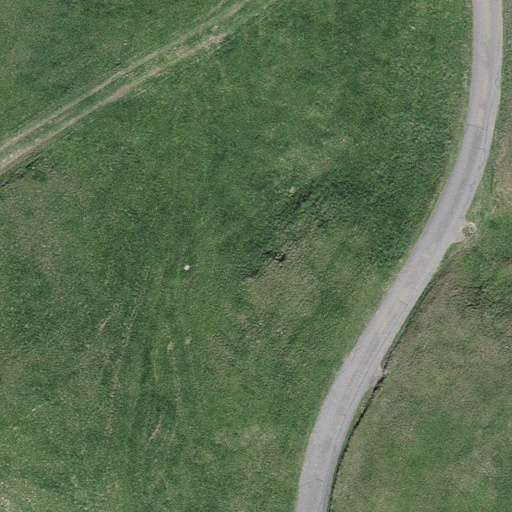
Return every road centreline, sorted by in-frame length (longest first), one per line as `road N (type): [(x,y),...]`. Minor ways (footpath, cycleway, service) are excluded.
road 1 (unclassified): [(486,0),(454,204),(339,415),(323,511)]
road 2 (track): [(0,172),(100,97),(274,0)]
